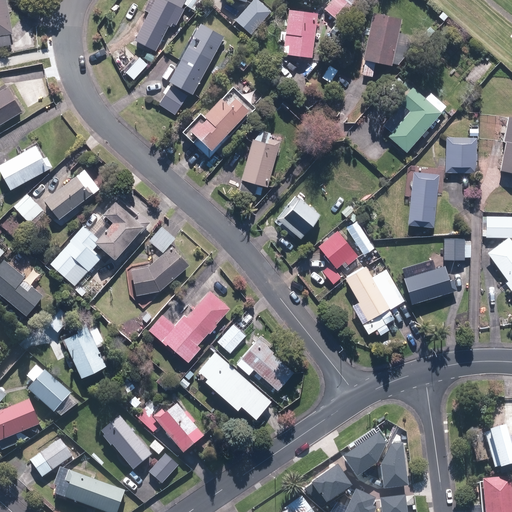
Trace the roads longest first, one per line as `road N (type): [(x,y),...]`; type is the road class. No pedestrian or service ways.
road 1 (residential): [(74,0),(71,56),(86,99),(229,234),(360,397)]
road 2 (residential): [(189,511),(360,397)]
road 3 (residential): [(444,511),(424,369)]
